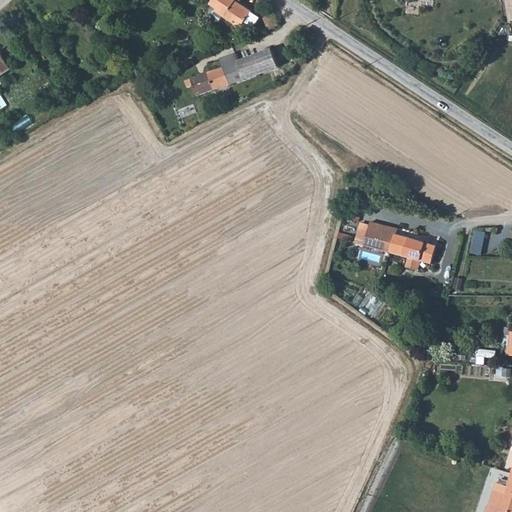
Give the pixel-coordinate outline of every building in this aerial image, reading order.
[(217,8),(233,19),(230,24),(238,29),(243,21),(251,26),(259,15),(254,11),(253,8),(250,6),(249,6),(241,0),(213,0),(220,5),(217,8)] [(264,15),(269,29),(281,24),(275,12),(264,15)] [(0,69),(9,64),(0,46),(0,69)] [(222,68),(228,85),(230,84),(281,67),(274,49),(249,58),(246,49),(219,59),(222,68)] [(183,65),(189,63),(188,56),(181,58),(183,65)] [(198,95),(228,85),(222,68),(220,68),(210,69),(200,72),(191,77),(198,95)] [(405,231),(378,224),(373,246),(416,258),(413,267),(426,270),(428,261),(439,264),(443,247),(404,238),(405,231)] [(473,253),(485,255),(489,232),(477,230),(473,253)] [(506,335),(505,345),(511,346),(511,323),(508,322),(507,327),(501,325),(500,335),(506,335)] [(508,511),(511,511),(511,474),(501,471),(498,483),(495,482),(487,506),(508,511)]
